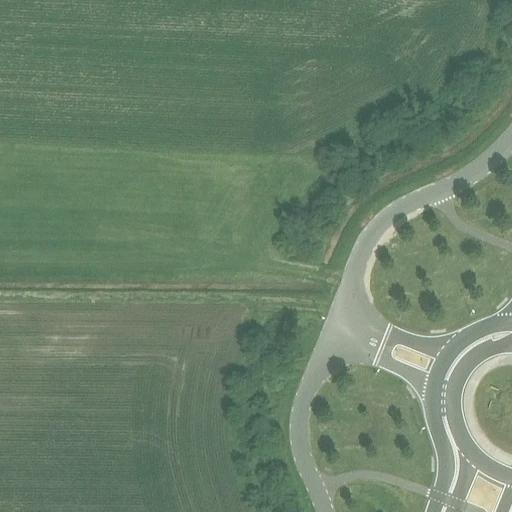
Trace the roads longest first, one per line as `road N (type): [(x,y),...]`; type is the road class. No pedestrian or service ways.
road 1 (unclassified): [(511,138),(469,176),(383,221),(333,326)]
road 2 (tertiary): [(333,326),(297,422),(322,511)]
road 3 (primary): [(433,386),(444,472),(432,511)]
